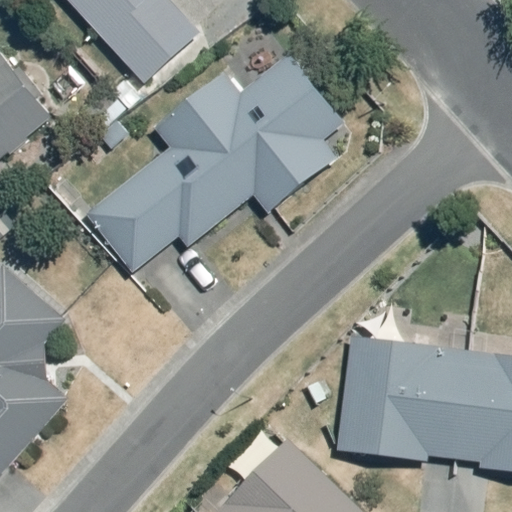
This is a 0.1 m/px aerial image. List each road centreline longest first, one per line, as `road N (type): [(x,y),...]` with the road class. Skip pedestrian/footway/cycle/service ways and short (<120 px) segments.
road 1 (residential): [(511,100),(233,351),(91,511)]
road 2 (residential): [(429,0),(511,99)]
